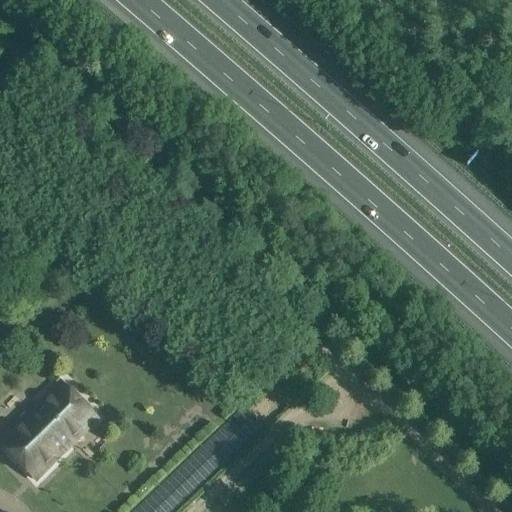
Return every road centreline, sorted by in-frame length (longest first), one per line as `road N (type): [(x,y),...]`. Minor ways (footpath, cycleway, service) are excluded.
road 1 (motorway): [(135,0),(511,329)]
road 2 (motorway): [(511,254),(215,0)]
